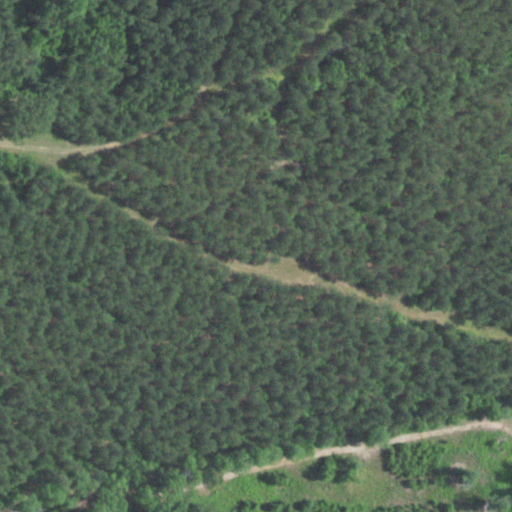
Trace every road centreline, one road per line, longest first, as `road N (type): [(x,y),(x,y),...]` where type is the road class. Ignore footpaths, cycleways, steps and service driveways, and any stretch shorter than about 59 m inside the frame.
road 1 (residential): [(47,158),(115,225),(127,261),(151,292),(157,425)]
road 2 (residential): [(0,311),(127,261)]
